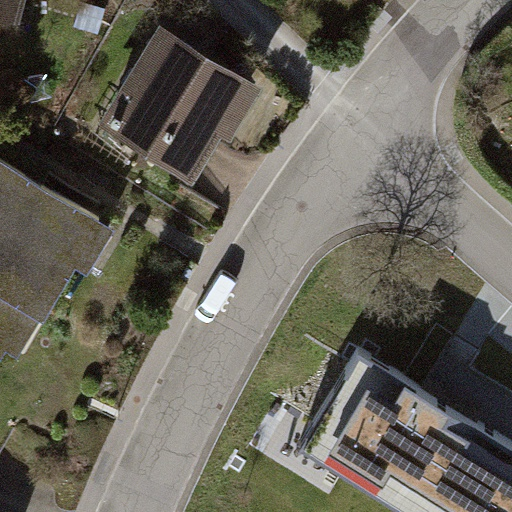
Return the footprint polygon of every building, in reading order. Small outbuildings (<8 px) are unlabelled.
[(28,0),(0,0),(0,16),(23,22),(28,0)] [(266,89),(161,27),(100,130),(206,191),(266,89)] [(115,233),(5,166),(0,173),(0,295),(56,329),(115,233)] [(27,376),(56,329),(0,295),(0,381),(10,365),(27,376)] [(511,511),(511,437),(359,345),(301,441),(418,511),(511,511)]
